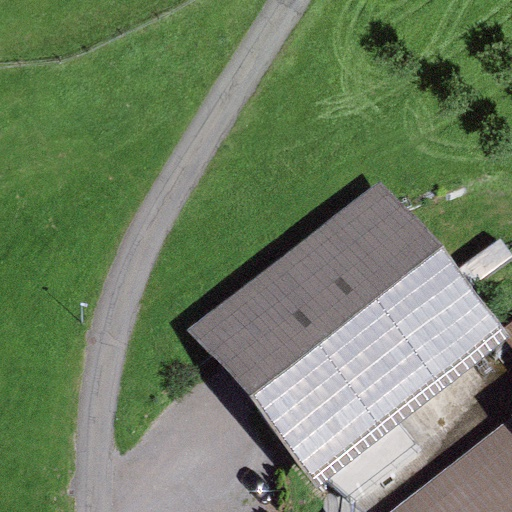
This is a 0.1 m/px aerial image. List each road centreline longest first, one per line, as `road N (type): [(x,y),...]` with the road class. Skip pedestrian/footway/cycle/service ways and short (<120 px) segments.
road 1 (residential): [(93,511),(101,378),(141,249),(295,0)]
road 2 (track): [(367,511),(511,404)]
